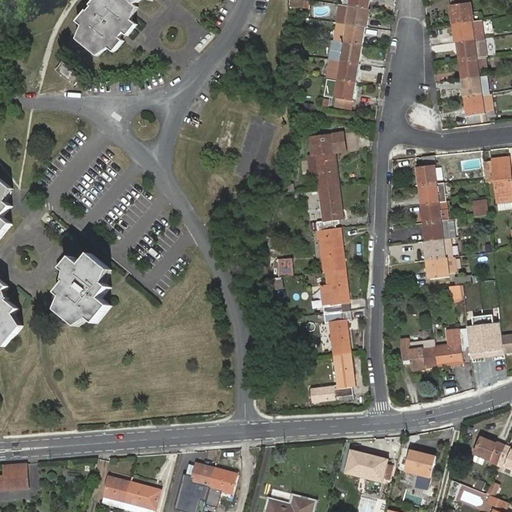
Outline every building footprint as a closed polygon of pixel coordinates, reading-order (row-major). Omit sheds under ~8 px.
[(139,24),(134,21),(109,0),(96,0),(93,4),(95,6),(90,11),(88,10),(79,21),(84,25),(89,29),(84,35),(80,40),(98,55),(102,50),(107,44),(111,47),(116,51),(125,40),(124,39),(121,37),(126,31),(128,34),(130,35),(139,24)] [(136,3),(131,0),(109,0),(134,21),(140,6),(137,4),(136,3)] [(311,3),(290,0),(289,8),(310,10),(311,3)] [(352,0),(351,8),(370,11),(372,3),(369,3),(369,0),(352,0)] [(451,0),(455,25),(474,22),(472,3),(468,4),(467,0),(451,0)] [(339,6),(336,24),(347,26),(364,29),(366,17),(369,18),(370,11),(351,8),(339,6)] [(474,22),(455,25),(456,32),(459,32),(461,43),(477,40),(474,22)] [(484,22),(474,22),(477,40),(486,39),(484,22)] [(347,26),(336,24),(333,43),(344,44),(347,26)] [(89,29),(84,25),(82,32),(79,39),(80,40),(84,35),(89,29)] [(347,26),(344,44),(363,48),(365,39),(362,38),(364,29),(347,26)] [(480,59),(477,40),(461,43),(462,54),(459,54),(460,62),(480,59)] [(341,59),(341,62),(358,65),(360,55),(362,55),(363,48),(344,44),(333,43),(330,57),(341,59)] [(102,50),(98,55),(100,56),(105,52),(111,47),(107,44),(102,50)] [(482,78),(480,59),(460,62),(461,69),(464,70),(466,80),(482,78)] [(329,61),(327,79),(338,81),(357,84),(359,76),(356,75),(358,65),(341,62),(329,61)] [(57,71),(76,86),(82,79),(64,62),(57,71)] [(485,96),(482,78),(466,80),(467,91),(464,92),(465,99),(485,96)] [(357,84),(338,81),(335,99),(337,99),(352,102),(354,92),(356,92),(357,84)] [(487,115),(485,96),(465,99),(467,107),(470,107),(471,117),(468,117),(469,125),(488,123),(487,115)] [(352,102),(337,99),(336,107),(350,110),(352,102)] [(335,138),(337,147),(348,151),(347,137),(340,137),(335,138)] [(312,138),(314,148),(329,144),(337,147),(335,138),(312,138)] [(321,176),(322,189),(341,187),(337,153),(337,147),(329,144),(314,148),(314,157),(310,157),(312,176),(321,176)] [(511,174),(510,157),(493,159),(498,201),(511,199),(511,174)] [(419,180),(420,188),(439,186),(437,167),(421,169),(422,180),(419,180)] [(16,208),(11,204),(7,201),(10,196),(15,190),(0,177),(0,241),(2,243),(15,225),(7,219),(16,208)] [(439,186),(420,188),(421,196),(424,195),(425,206),(441,204),(448,203),(446,185),(439,186)] [(318,224),(319,232),(334,230),(334,222),(337,222),(344,221),(341,187),(322,189),(325,223),(318,224)] [(11,204),(15,190),(10,196),(7,201),(11,204)] [(477,217),(489,216),(488,201),(475,202),(477,217)] [(448,203),(441,204),(444,222),(451,221),(448,203)] [(423,217),(424,224),(444,222),(441,204),(425,206),(426,217),(423,217)] [(444,222),(424,224),(425,232),(428,232),(429,243),(446,240),(453,239),(451,221),(444,222)] [(324,240),(328,274),(346,271),(342,229),(337,230),(334,230),(319,232),(320,240),(324,240)] [(455,258),(453,239),(446,240),(448,259),(455,258)] [(427,254),(428,262),(448,259),(446,240),(429,243),(430,254),(427,254)] [(77,276),(71,282),(62,292),(67,296),(71,300),(62,311),(81,326),(90,315),(95,319),(101,324),(115,307),(105,299),(114,288),(108,284),(105,281),(114,270),(95,254),(86,265),(76,257),(67,268),(73,272),(77,276)] [(448,259),(428,262),(429,269),(432,268),(433,279),(450,277),(449,271),(457,270),(455,258),(448,259)] [(286,260),(285,276),(294,276),(295,261),(286,260)] [(115,271),(114,270),(105,281),(108,284),(115,271)] [(326,307),(326,315),(341,313),(340,305),(344,305),(348,304),(347,294),(349,293),(346,271),(328,274),(331,306),(326,307)] [(457,278),(458,286),(465,285),(474,284),(473,276),(457,278)] [(22,310),(12,302),(9,299),(5,297),(9,292),(12,288),(1,279),(0,279),(0,339),(10,347),(26,327),(16,318),(19,315),(22,310)] [(268,284),(269,292),(283,291),(282,283),(268,284)] [(465,286),(452,288),(454,304),(467,303),(465,286)] [(13,300),(9,292),(5,297),(9,299),(12,302),(13,300)] [(71,300),(67,296),(60,309),(62,311),(71,300)] [(332,322),(335,356),(353,354),(351,331),(349,332),(348,321),(346,321),(342,322),(341,313),(326,315),(327,323),(332,322)] [(28,325),(19,315),(16,318),(26,327),(28,325)] [(83,328),(95,319),(90,315),(81,326),(83,328)] [(481,357),(506,354),(504,336),(479,339),(478,328),(470,329),(472,347),(480,346),(481,357)] [(450,346),(436,348),(438,366),(465,363),(463,348),(472,347),(470,329),(461,330),(448,331),(450,346)] [(0,344),(9,349),(10,347),(0,339),(0,344)] [(438,366),(436,348),(410,351),(408,340),(400,342),(402,359),(411,358),(413,370),(438,366)] [(353,354),(335,356),(338,383),(312,386),(314,404),(338,402),(337,398),(354,397),(353,388),(356,388),(354,377),(356,377),(353,354)] [(337,398),(338,402),(358,400),(356,377),(354,377),(356,388),(353,388),(354,397),(337,398)] [(501,461),(507,446),(499,443),(499,445),(483,438),(477,454),(492,461),(494,458),(501,461)] [(511,447),(507,446),(501,461),(502,461),(510,464),(508,468),(511,469),(511,447)] [(421,453),(422,450),(413,448),(407,469),(432,476),(437,457),(421,453)] [(384,481),(385,478),(388,465),(389,461),(354,453),(349,473),(384,481)] [(508,469),(508,468),(510,464),(502,461),(500,466),(508,469)] [(219,470),(197,463),(193,477),(185,474),(174,508),(186,511),(206,511),(212,495),(213,489),(219,470)] [(0,491),(32,489),(31,465),(5,467),(6,477),(0,476),(0,491)] [(388,465),(385,478),(392,480),(395,467),(388,465)] [(238,475),(219,470),(213,489),(233,494),(238,475)] [(128,501),(133,483),(111,477),(106,494),(128,501)] [(494,482),(491,490),(497,492),(500,484),(494,482)] [(162,491),(133,483),(128,501),(157,509),(158,509),(162,491)] [(233,494),(213,489),(212,495),(232,500),(233,494)] [(126,508),(128,501),(106,494),(104,501),(105,502),(126,508)] [(491,494),(487,503),(508,510),(511,502),(491,494)] [(273,501),(270,511),(313,511),(316,504),(298,499),(296,507),(273,501)] [(156,511),(157,509),(128,501),(126,508),(141,511),(156,511)]
